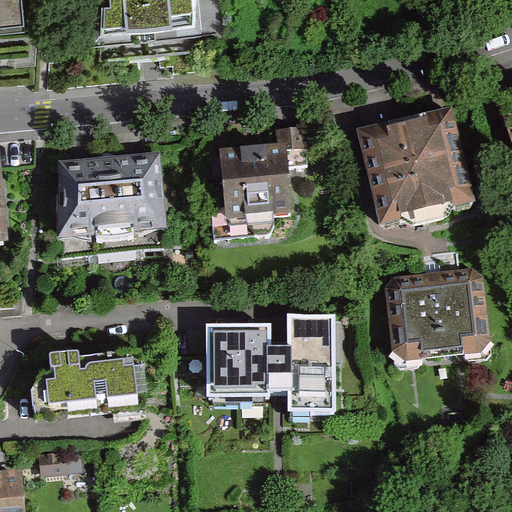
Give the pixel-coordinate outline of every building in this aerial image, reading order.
[(0,0),(0,10),(38,7),(36,0),(0,0)] [(98,0),(100,21),(168,15),(221,11),(220,0),(98,0)] [(511,88),(479,98),(503,176),(511,173),(511,88)] [(417,118),(367,131),(394,228),(488,202),(462,105),(417,118)] [(263,150),(224,154),(231,226),(304,218),(297,147),(263,150)] [(64,166),(63,242),(100,239),(101,243),(142,240),(142,236),(174,233),(164,155),(112,161),(64,166)] [(0,158),(0,246),(13,245),(5,158),(0,158)] [(481,261),(395,278),(411,360),(498,343),(481,261)] [(205,331),(206,402),(267,401),(267,393),(292,392),(292,417),(334,416),(333,319),(288,320),(288,351),(267,351),(267,330),(205,331)] [(147,355),(58,363),(59,380),(41,382),(44,415),(152,406),(147,355)] [(83,475),(82,457),(42,459),(44,478),(83,475)] [(28,511),(23,472),(0,475),(0,511),(28,511)]
